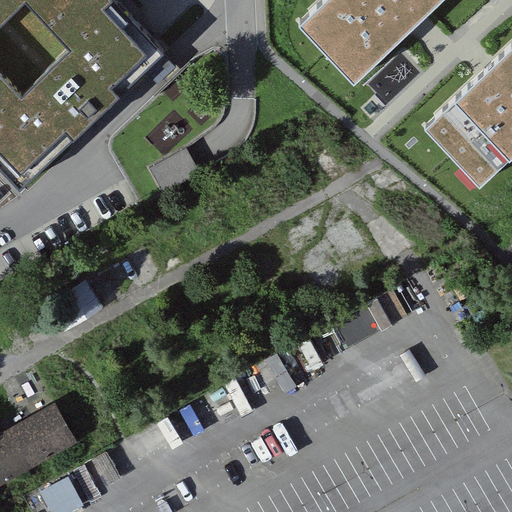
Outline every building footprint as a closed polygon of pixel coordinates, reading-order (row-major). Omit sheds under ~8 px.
[(167,46),(121,0),(0,0),(0,162),(23,186),(167,46)] [(319,0),(300,18),(353,76),(415,18),(435,0),(319,0)] [(426,125),(477,180),(511,148),(511,46),(488,68),(426,125)] [(301,156),(279,169),(293,193),(315,180),(301,156)] [(282,227),(295,256),(324,243),(311,214),(282,227)] [(325,230),(340,258),(368,243),(352,215),(325,230)] [(316,294),(345,283),(333,254),(304,265),(316,294)] [(59,398),(0,430),(0,484),(82,439),(59,398)] [(72,473),(41,488),(53,511),(72,511),(87,504),(72,473)]
